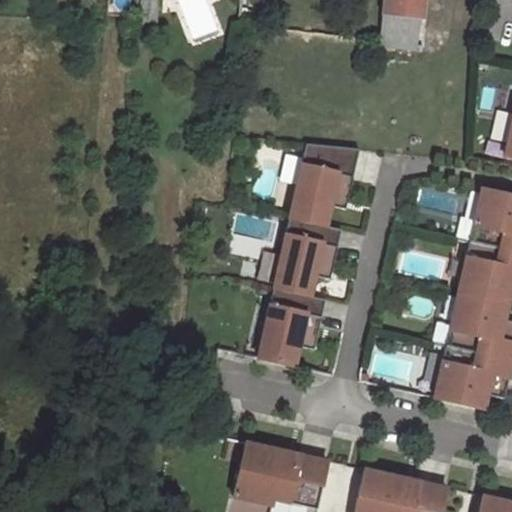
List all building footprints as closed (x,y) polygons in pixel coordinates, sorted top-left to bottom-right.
[(157,0),(144,0),(142,23),(156,24),(157,0)] [(424,0),(385,0),(384,12),(423,16),(424,0)] [(421,46),(423,16),(384,12),(381,41),(421,46)] [(359,150),(306,145),(303,159),(297,186),(290,219),(326,227),(330,206),(333,193),(349,197),(359,150)] [(297,186),(303,159),(285,156),(279,182),(297,186)] [(511,197),(481,190),(470,242),(511,251),(511,197)] [(333,193),(330,206),(346,209),(349,197),(333,193)] [(326,227),(290,219),(274,289),(310,297),(315,276),(317,264),(333,267),(341,230),(326,227)] [(511,251),(470,242),(458,294),(507,305),(510,291),(511,283),(511,251)] [(317,264),(315,276),(330,280),(333,267),(317,264)] [(310,297),(274,289),(259,359),(294,367),(299,347),(302,334),(317,337),(326,300),(310,297)] [(458,294),(446,346),(511,361),(511,333),(502,331),(504,320),(507,305),(458,294)] [(502,331),(511,333),(511,321),(504,320),(502,331)] [(302,334),(299,347),(315,350),(317,337),(302,334)] [(511,361),(446,346),(434,398),(484,410),(487,395),(489,384),(507,388),(511,364),(511,361)] [(489,384),(487,395),(505,399),(507,388),(489,384)] [(328,462),(246,444),(234,497),(272,506),(274,499),(309,507),(317,509),(328,462)] [(442,511),(447,489),(365,470),(355,511),(442,511)] [(511,511),(511,503),(483,497),(479,511),(511,511)]
